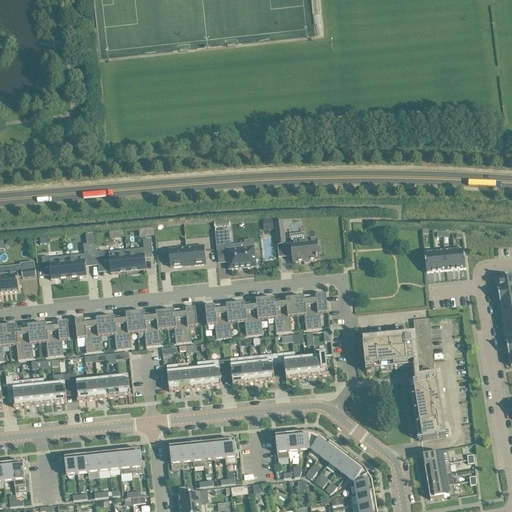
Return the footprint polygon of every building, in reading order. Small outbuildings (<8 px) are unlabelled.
[(274,220),(265,220),(266,231),(274,230),(274,220)] [(283,222),(275,223),(278,246),(286,245),(283,222)] [(154,229),(140,230),(141,238),(154,237),(154,229)] [(246,245),(237,246),(238,250),(231,251),(229,232),(216,233),(218,253),(228,252),(230,271),(257,268),(256,262),(259,261),(258,255),(256,255),(255,248),(247,249),(246,245)] [(144,249),(127,251),(129,273),(147,272),(145,257),(153,257),(151,241),(143,241),(144,249)] [(319,247),(318,241),(291,244),(292,251),(288,252),(289,258),(292,257),(293,264),(304,263),(304,265),(311,264),(310,262),(320,261),(319,255),(322,255),(321,247),(319,247)] [(97,261),(97,253),(96,244),(84,246),(85,254),(88,253),(88,258),(91,258),(91,261),(97,261)] [(205,247),(187,249),(189,266),(193,266),(193,267),(207,265),(205,247)] [(189,266),(187,249),(169,251),(171,268),(174,268),(174,269),(182,268),(181,267),(183,267),(189,266)] [(454,251),(456,271),(466,270),(464,250),(454,251)] [(129,273),(127,251),(109,253),(111,275),(129,273)] [(447,272),(456,271),(454,251),(444,252),(447,272)] [(105,252),(97,253),(97,261),(98,262),(106,262),(105,252)] [(435,253),(437,273),(447,272),(444,252),(435,253)] [(427,274),(437,273),(435,253),(425,254),(427,274)] [(85,256),(67,258),(69,280),(87,278),(85,256)] [(49,257),(42,258),(43,267),(50,266),(52,281),(69,280),(67,258),(49,259),(49,257)] [(36,270),(35,270),(34,263),(21,265),(21,267),(7,268),(8,276),(0,276),(0,294),(20,293),(18,279),(23,278),(23,280),(37,278),(36,270)] [(498,292),(511,289),(511,278),(497,281),(499,292),(498,292)] [(511,289),(498,292),(500,303),(511,300),(511,289)] [(326,296),(316,297),(316,298),(311,299),(314,331),(322,330),(320,315),(328,315),(326,296)] [(311,299),(305,299),(296,300),(298,318),(305,317),(306,332),(314,331),(311,299)] [(281,301),(275,302),(275,300),(266,301),(268,321),(275,320),(277,335),(284,334),(281,301)] [(291,319),(298,318),(296,300),(281,301),(284,334),(292,334),(291,319)] [(511,300),(500,303),(501,303),(501,304),(502,313),(511,311),(511,300)] [(266,301),(256,302),(257,304),(251,304),(255,337),(262,337),(261,322),(268,321),(266,301)] [(247,338),(255,337),(251,304),(236,306),(238,324),(245,323),(247,338)] [(236,306),(227,307),(227,308),(221,308),(225,341),(232,340),(231,325),(238,324),(236,306)] [(206,309),(208,327),(215,326),(217,341),(225,341),(221,308),(216,309),(216,308),(206,309)] [(196,310),(186,311),(186,312),(181,312),(184,345),(192,344),(190,329),(198,328),(196,310)] [(504,324),(511,322),(511,311),(502,313),(504,324)] [(181,312),(175,313),(175,312),(166,313),(168,331),(175,331),(176,346),(184,345),(181,312)] [(151,315),(145,315),(145,313),(136,314),(138,335),(145,334),(147,349),(154,348),(151,315)] [(160,332),(168,331),(166,313),(151,315),(154,348),(162,347),(160,332)] [(136,314),(126,315),(127,317),(121,318),(125,351),(132,350),(131,335),(138,335),(136,314)] [(117,352),(125,351),(121,318),(106,319),(108,338),(115,337),(117,352)] [(106,319),(97,320),(97,321),(91,322),(95,354),(102,353),(101,338),(108,338),(106,319)] [(435,377),(429,320),(414,322),(415,337),(364,342),(364,346),(366,373),(400,370),(411,369),(414,385),(410,385),(416,423),(417,427),(419,442),(446,437),(451,436),(441,376),(435,377)] [(76,323),(78,341),(85,340),(87,355),(95,354),(91,322),(86,322),(76,323)] [(68,323),(58,325),(53,326),(56,358),(64,357),(62,342),(70,342),(68,323)] [(53,326),(47,326),(38,327),(40,345),(47,344),(48,359),(56,358),(53,326)] [(23,328),(17,329),(17,327),(8,328),(10,348),(17,347),(19,362),(26,361),(23,328)] [(33,346),(40,345),(38,327),(23,328),(26,361),(34,360),(33,346)] [(8,328),(0,328),(0,364),(4,364),(3,349),(10,348),(8,328)] [(284,346),(304,345),(304,336),(284,336),(284,346)] [(315,352),(315,358),(318,378),(319,378),(319,377),(322,377),(330,377),(329,376),(328,376),(326,351),(315,352)] [(295,354),(278,356),(279,366),(285,365),(287,381),(289,381),(289,380),(292,380),(297,380),(295,360),(296,360),(295,354)] [(278,356),(262,357),(264,383),(266,383),(269,382),(269,383),(275,382),(275,381),(273,366),(279,366),(278,356)] [(262,357),(251,359),(254,384),(256,384),(259,383),(259,384),(264,383),(262,357)] [(315,358),(305,359),(307,379),(309,379),(309,378),(312,378),(318,378),(315,358)] [(251,359),(241,360),(244,385),(246,385),(249,384),(249,385),(254,384),(251,359)] [(305,359),(296,360),(295,360),(297,380),(299,380),(299,379),(302,379),(307,379),(305,359)] [(231,367),(225,367),(226,373),(232,373),(233,386),(236,386),(238,385),(238,386),(244,385),(241,360),(231,361),(231,367)] [(226,373),(225,367),(220,368),(219,362),(208,363),(211,389),(213,389),(213,388),(216,388),(222,388),(222,387),(220,374),(226,373)] [(198,364),(198,370),(199,370),(201,390),(203,390),(202,389),(205,389),(211,389),(208,363),(198,364)] [(188,365),(178,366),(180,392),(182,392),(182,391),(185,391),(185,392),(191,391),(189,371),(188,365)] [(180,392),(178,366),(167,367),(170,393),(172,393),(172,392),(175,392),(175,393),(180,392)] [(198,370),(189,371),(191,391),(192,391),(192,390),(195,390),(201,390),(199,370),(198,370)] [(77,383),(76,372),(70,373),(72,389),(78,389),(78,397),(79,402),(78,402),(78,403),(85,402),(85,401),(88,401),(88,402),(90,401),(88,382),(77,383)] [(72,389),(70,373),(64,374),(65,384),(55,385),(57,405),(62,404),(65,403),(65,404),(67,404),(66,390),(72,389)] [(129,377),(118,378),(120,398),(126,398),(126,397),(129,397),(131,397),(129,377)] [(118,378),(108,379),(110,399),(116,399),(115,398),(118,398),(120,398),(118,378)] [(14,383),(13,379),(7,380),(8,393),(14,392),(15,403),(15,408),(14,408),(14,409),(22,408),(24,408),(25,408),(26,408),(23,382),(14,383)] [(108,379),(98,380),(100,400),(105,400),(105,399),(108,399),(108,400),(110,399),(108,379)] [(44,380),(34,381),(36,407),(42,406),(45,406),(46,406),(44,386),(45,386),(44,380)] [(98,380),(88,382),(90,401),(95,401),(95,400),(98,400),(98,401),(100,400),(98,380)] [(34,381),(23,382),(26,408),(32,407),(35,407),(36,407),(34,381)] [(55,385),(45,386),(44,386),(46,406),(52,405),(55,404),(55,405),(57,405),(55,385)] [(315,436),(309,434),(298,435),(300,453),(311,452),(315,436)] [(289,454),(300,453),(298,435),(287,436),(289,454)] [(276,449),(276,455),(278,455),(289,454),(287,436),(276,437),(277,449),(276,449)] [(331,444),(322,438),(315,436),(311,452),(309,458),(317,463),(320,459),(331,444)] [(238,453),(236,454),(235,442),(224,443),(226,460),(225,460),(226,467),(227,467),(227,466),(238,465),(237,459),(238,459),(238,453)] [(226,460),(224,443),(213,444),(215,461),(225,460),(226,460)] [(204,463),(215,461),(213,444),(203,445),(204,463)] [(320,459),(329,465),(339,451),(331,444),(320,459)] [(202,445),(192,446),(194,464),(194,470),(205,468),(204,463),(203,445),(202,445)] [(194,464),(192,446),(181,447),(183,465),(194,464)] [(183,465),(181,447),(180,447),(170,448),(171,460),(170,461),(170,466),(172,466),(172,472),(183,471),(184,471),(183,465)] [(144,463),(142,463),(141,451),(130,453),(132,470),(144,469),(144,463)] [(329,465),(337,472),(348,458),(339,451),(329,465)] [(121,471),(132,470),(130,453),(119,454),(121,471)] [(423,458),(425,469),(450,465),(448,453),(423,458)] [(110,472),(121,471),(119,454),(108,455),(110,472)] [(99,474),(110,472),(108,455),(98,456),(99,474)] [(89,475),(99,474),(98,456),(87,457),(89,475)] [(78,476),(89,475),(87,457),(76,458),(78,476)] [(65,459),(66,471),(65,471),(65,477),(78,476),(76,458),(65,459)] [(337,472),(346,478),(357,464),(348,458),(337,472)] [(27,475),(25,475),(24,464),(13,465),(15,482),(14,482),(15,489),(16,488),(26,487),(26,481),(27,481),(27,475)] [(369,477),(365,471),(366,471),(357,464),(346,478),(355,485),(369,477)] [(14,482),(15,482),(13,465),(2,466),(4,484),(14,482)] [(450,465),(425,469),(427,480),(447,476),(452,476),(450,465)] [(315,478),(318,474),(312,469),(309,473),(315,478)] [(429,490),(449,486),(447,476),(427,480),(429,490)] [(373,482),(372,482),(369,477),(355,485),(357,496),(375,493),(373,482)] [(320,482),(317,486),(323,490),(326,486),(320,482)] [(335,493),(338,489),(332,485),(329,489),(335,493)] [(454,485),(449,486),(429,490),(431,501),(445,499),(455,497),(454,485)] [(244,488),(231,489),(232,499),(248,496),(247,488),(245,488),(244,488)] [(359,507),(376,504),(375,493),(357,496),(359,507)] [(181,509),(206,506),(201,506),(200,495),(179,497),(181,509)] [(133,500),(134,507),(146,505),(145,498),(133,500)]
